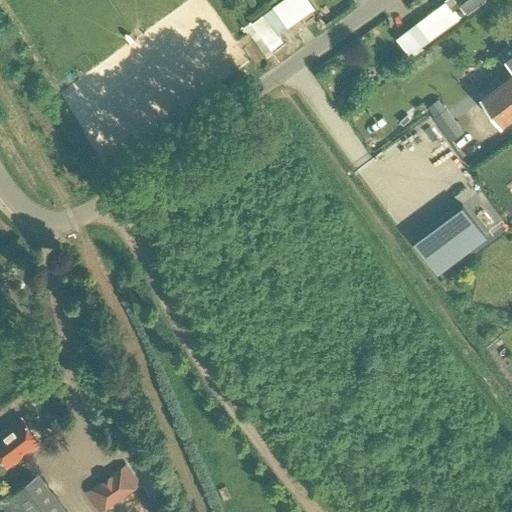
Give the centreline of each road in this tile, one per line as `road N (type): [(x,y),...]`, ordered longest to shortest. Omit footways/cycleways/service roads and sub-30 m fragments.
road 1 (residential): [(376,0),(83,216),(51,222),(20,207),(0,179)]
road 2 (track): [(112,197),(181,340),(311,511)]
